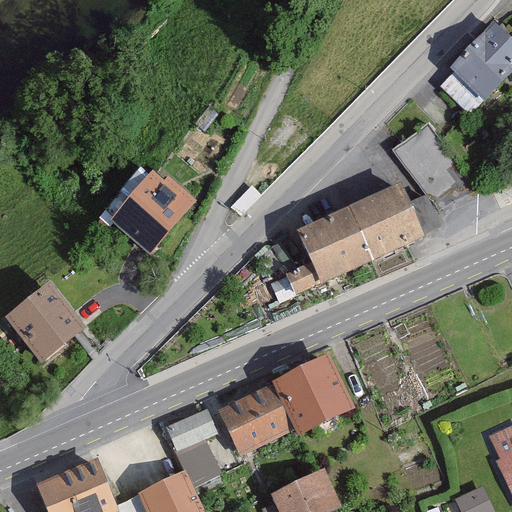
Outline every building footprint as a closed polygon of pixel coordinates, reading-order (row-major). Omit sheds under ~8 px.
[(511,40),(497,27),(454,75),(492,109),(511,87),(511,40)] [(428,123),(397,146),(434,195),(465,172),(428,123)] [(111,221),(158,262),(197,219),(150,177),(111,221)] [(407,191),(357,212),(381,266),(432,244),(407,191)] [(320,265),(330,288),(381,266),(357,212),(306,234),(320,265)] [(305,299),(330,288),(320,265),(294,277),(305,299)] [(11,324),(47,366),(93,328),(58,286),(11,324)] [(305,439),(365,412),(340,358),(280,385),(305,439)] [(271,394),(218,419),(236,458),(289,433),(271,394)] [(208,408),(166,425),(177,453),(219,436),(208,408)] [(511,429),(491,439),(511,485),(511,429)] [(41,492),(48,511),(123,511),(106,466),(41,492)] [(273,495),(280,511),(332,511),(345,506),(329,470),(273,495)] [(144,496),(151,511),(205,511),(187,474),(144,496)] [(458,495),(464,511),(497,511),(488,484),(458,495)]
